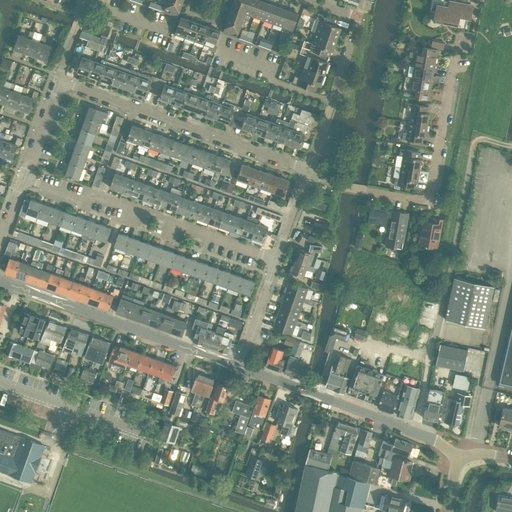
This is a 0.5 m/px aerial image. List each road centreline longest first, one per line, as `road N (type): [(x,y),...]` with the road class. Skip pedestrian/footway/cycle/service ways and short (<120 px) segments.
road 1 (residential): [(306,179),(431,198),(461,30)]
road 2 (residential): [(275,260),(100,197),(82,201),(23,181)]
road 3 (residential): [(309,170),(59,82)]
road 4 (tertiary): [(237,367),(0,281)]
road 5 (tertiary): [(457,458),(432,438),(237,367)]
road 6 (residential): [(309,170),(360,17),(312,0)]
